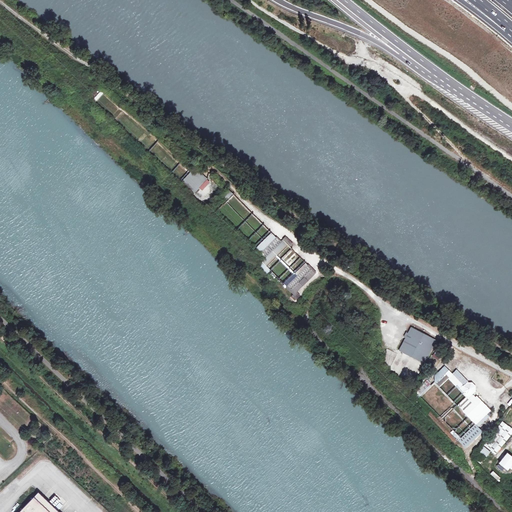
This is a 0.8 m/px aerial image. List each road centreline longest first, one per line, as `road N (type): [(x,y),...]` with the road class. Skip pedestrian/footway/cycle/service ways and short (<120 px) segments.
road 1 (track): [(0,2),(360,262),(511,354)]
road 2 (track): [(249,0),(511,155)]
road 3 (trunk): [(277,0),(373,38),(472,104)]
road 4 (track): [(511,106),(368,0)]
road 5 (trunk): [(342,0),(472,104)]
